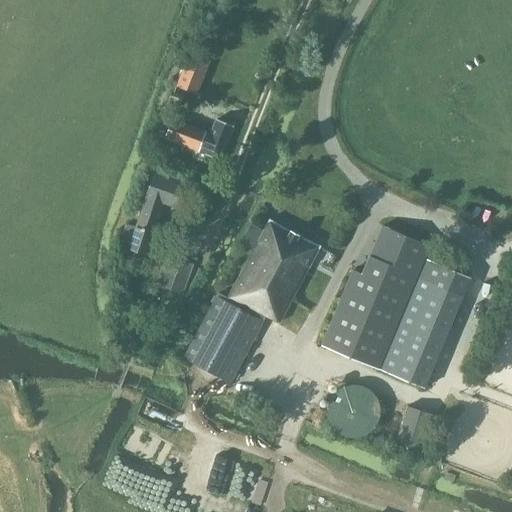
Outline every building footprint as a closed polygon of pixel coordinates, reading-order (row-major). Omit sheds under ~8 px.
[(181,73),(175,87),(196,95),(202,81),(181,73)] [(173,93),(168,104),(178,108),(183,97),(173,93)] [(214,127),(217,120),(220,121),(226,107),(204,98),(195,120),(214,127)] [(217,121),(214,128),(210,138),(178,126),(172,143),(222,161),(234,127),(217,121)] [(179,210),(187,186),(154,175),(136,229),(126,226),(121,241),(131,244),(129,250),(146,256),(163,205),(179,210)] [(254,251),(251,257),(228,300),(218,295),(184,361),(231,386),(266,318),(280,325),(320,249),(269,222),(264,233),(251,226),(241,244),(254,251)] [(353,271),(322,345),(379,369),(425,259),(430,247),(391,231),(384,247),(392,251),(387,263),(370,256),(362,274),(353,271)] [(158,286),(182,295),(193,264),(168,255),(158,286)] [(379,369),(425,388),(471,278),(425,259),(379,369)] [(295,301),(282,326),(298,335),(311,309),(295,301)] [(345,436),(348,437),(353,438),(358,438),(363,437),(367,435),(371,432),(375,429),(377,425),(380,420),(381,416),(381,411),(380,406),(379,401),(376,397),(373,393),(370,390),(366,387),(361,386),(357,385),(352,385),(347,385),(343,387),(338,390),(335,393),(332,396),(330,401),(328,405),(327,410),(328,415),(329,419),(331,424),(333,428),(337,431),(341,434),(345,436)] [(437,420),(389,400),(374,437),(422,457),(437,420)]
